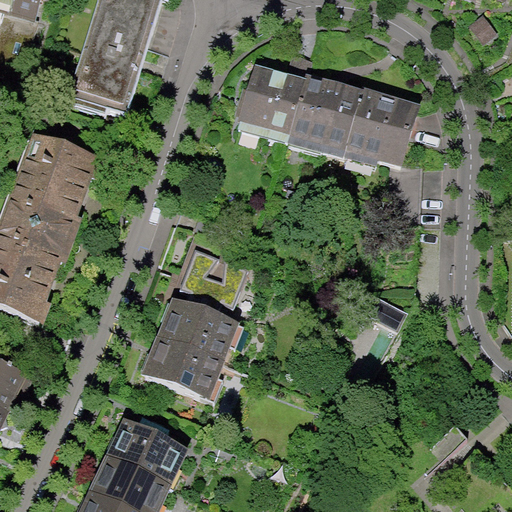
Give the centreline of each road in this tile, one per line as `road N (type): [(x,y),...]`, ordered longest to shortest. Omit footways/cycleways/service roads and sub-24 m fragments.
road 1 (residential): [(18,511),(80,382),(220,0)]
road 2 (residential): [(326,0),(419,39),(457,91),(471,156),(468,307),(489,358),(511,376)]
